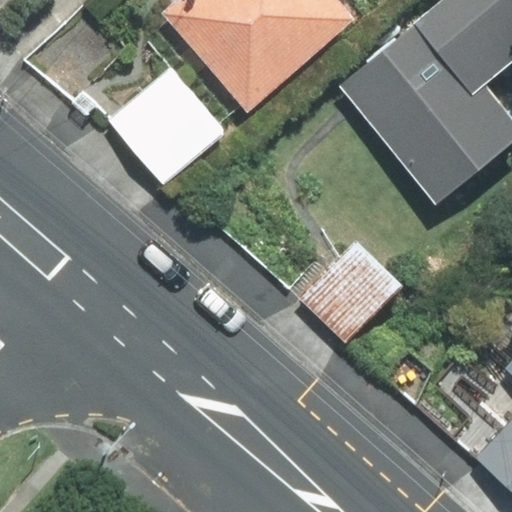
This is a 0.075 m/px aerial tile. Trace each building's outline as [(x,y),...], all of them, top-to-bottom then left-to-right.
[(188,0),(174,12),(251,102),(357,12),(346,0),(188,0)] [(511,0),(453,0),(353,86),(445,193),(511,135),(511,110),(486,80),(511,57),(511,0)] [(225,128),(174,68),(117,117),(168,177),(225,128)] [(405,279),(362,240),(310,296),(352,335),(405,279)] [(511,430),(487,460),(511,480),(511,430)]
